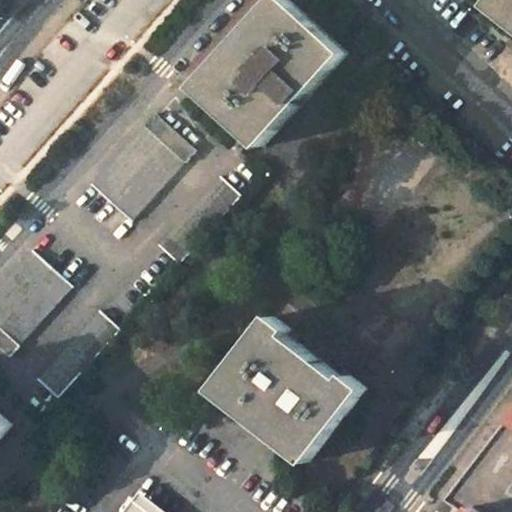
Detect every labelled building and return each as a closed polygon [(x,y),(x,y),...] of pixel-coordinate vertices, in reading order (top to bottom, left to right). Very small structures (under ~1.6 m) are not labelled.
[(279,0),(200,88),(265,146),(349,55),(287,0),(279,0)] [(511,0),(499,0),(496,5),(511,18),(511,0)] [(133,222),(197,150),(156,115),(92,186),(133,222)] [(242,195),(222,177),(160,246),(181,263),(242,195)] [(33,251),(0,287),(0,325),(22,345),(74,288),(33,251)] [(60,399),(122,329),(101,311),(38,381),(60,399)] [(281,439),(311,463),(368,390),(351,377),(347,381),(291,336),(294,332),(277,319),(219,391),(248,413),(260,423),(281,439)] [(22,345),(0,325),(0,346),(11,357),(22,345)] [(0,415),(0,440),(12,427),(0,415)]
